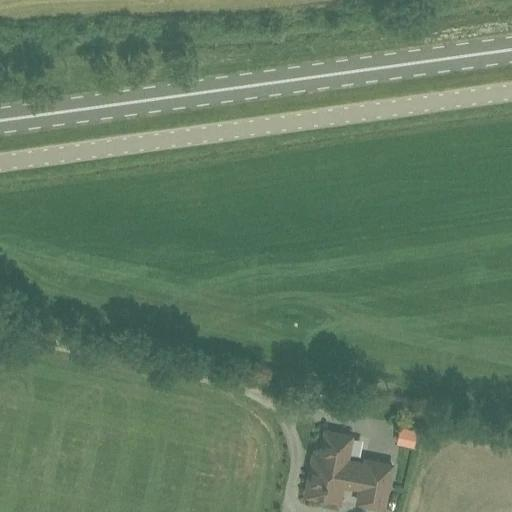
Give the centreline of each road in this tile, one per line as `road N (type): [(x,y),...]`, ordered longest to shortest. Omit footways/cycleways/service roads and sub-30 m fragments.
road 1 (secondary): [(0,121),(511,50)]
road 2 (unclassified): [(0,163),(511,97)]
